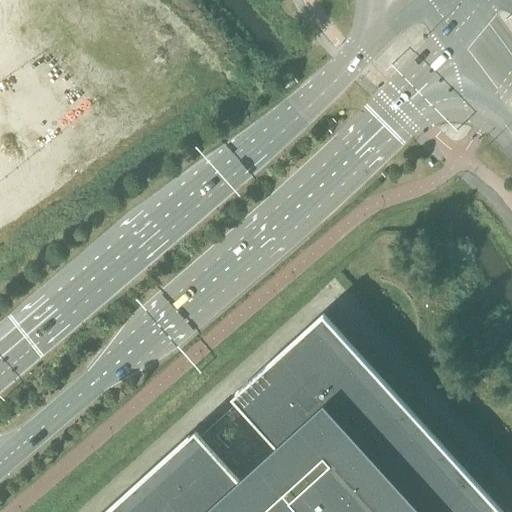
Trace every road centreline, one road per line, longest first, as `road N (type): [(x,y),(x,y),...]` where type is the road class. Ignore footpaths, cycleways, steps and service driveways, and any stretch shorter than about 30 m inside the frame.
road 1 (secondary): [(0,466),(462,59)]
road 2 (secondary): [(420,3),(0,357)]
